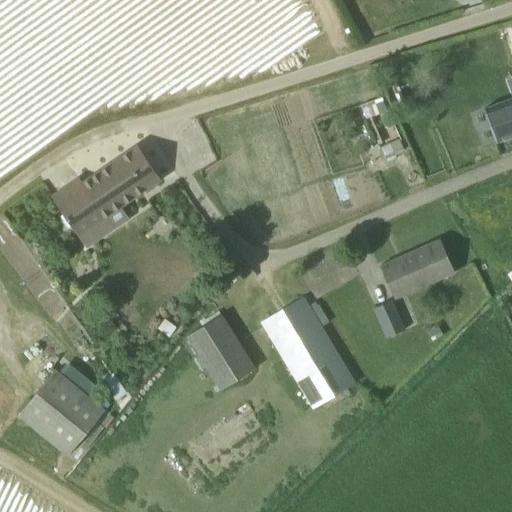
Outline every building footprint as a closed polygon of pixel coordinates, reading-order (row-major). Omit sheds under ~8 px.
[(511,98),(483,109),(496,143),(511,136),(511,98)] [(79,179),(52,197),(77,235),(120,206),(160,179),(138,146),(83,184),(79,179)] [(454,273),(439,240),(380,266),(394,299),(454,273)] [(302,297),(261,322),(313,408),(355,383),(302,297)] [(373,308),(386,338),(391,348),(409,340),(391,300),(373,308)] [(222,315),(184,339),(217,392),(255,369),(222,315)] [(68,456),(104,411),(55,370),(18,415),(68,456)] [(194,493),(279,442),(253,400),(188,439),(193,447),(174,459),(194,493)]
